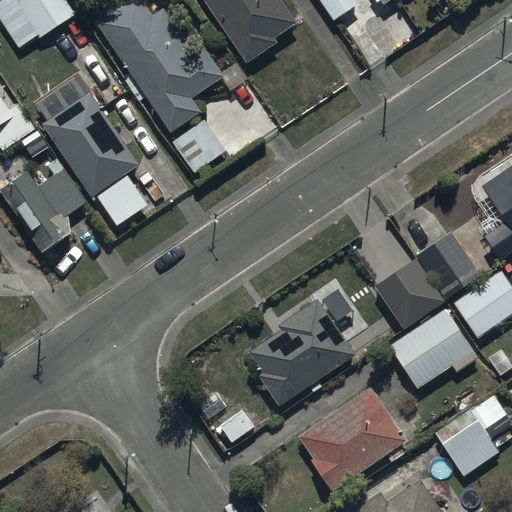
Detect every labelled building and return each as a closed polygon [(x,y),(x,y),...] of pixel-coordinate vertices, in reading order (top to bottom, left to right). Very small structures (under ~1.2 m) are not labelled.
[(72,0),(7,0),(0,4),(0,16),(24,49),(79,9),(72,0)] [(150,0),(123,0),(97,18),(171,129),(203,107),(195,95),(227,73),(205,40),(194,47),(165,4),(157,9),(150,0)] [(208,0),(248,59),(279,38),(276,33),(297,19),(284,0),(208,0)] [(322,0),(334,17),(359,0),(322,0)] [(77,73),(36,99),(47,116),(42,119),(91,195),(98,191),(117,221),(149,201),(129,170),(142,161),(92,86),(87,89),(77,73)] [(11,106),(0,90),(0,143),(3,147),(36,124),(20,100),(11,106)] [(212,127),(205,116),(175,138),(197,169),(229,147),(218,132),(219,131),(215,125),(212,127)] [(33,163),(2,183),(43,245),(72,226),(70,211),(88,199),(58,155),(46,163),(52,173),(43,179),(33,163)] [(508,216),(485,232),(502,255),(511,247),(511,163),(485,182),(508,216)] [(450,226),(416,252),(448,295),(482,271),(450,226)] [(414,262),(379,285),(404,321),(438,298),(414,262)] [(511,278),(504,266),(454,299),(478,335),(511,313),(511,278)] [(320,293),(281,321),(284,325),(252,349),(265,367),(261,371),(281,401),(357,350),(320,293)] [(447,304),(390,342),(420,385),(454,362),(459,369),(481,354),(447,304)] [(373,382),(301,432),(316,454),(313,456),(334,487),(410,436),(373,382)] [(479,416),(444,438),(467,473),(502,450),(479,416)] [(382,488),(351,508),(354,511),(446,511),(423,476),(388,498),(382,488)]
